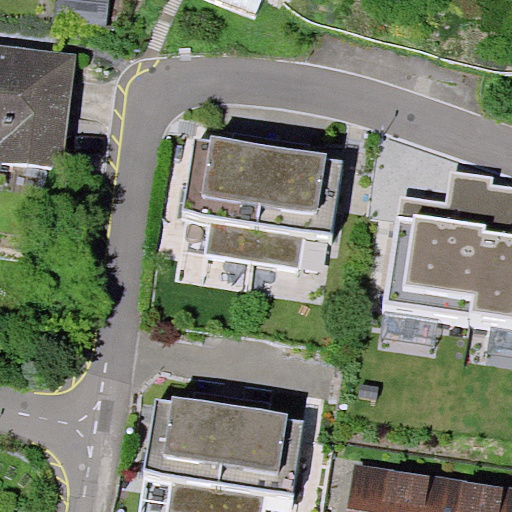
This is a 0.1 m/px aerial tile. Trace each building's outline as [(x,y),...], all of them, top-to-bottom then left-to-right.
[(67,61),(0,53),(0,145),(12,147),(10,165),(54,170),(67,61)] [(348,184),(204,161),(193,231),(216,234),(212,261),(300,275),(304,248),(337,253),(348,184)] [(306,443),(166,423),(157,490),(179,493),(176,511),(262,511),(263,506),(297,511),(306,443)] [(437,511),(442,484),(361,473),(347,482),(342,511),(437,511)] [(511,511),(511,494),(442,484),(437,511),(511,511)]
